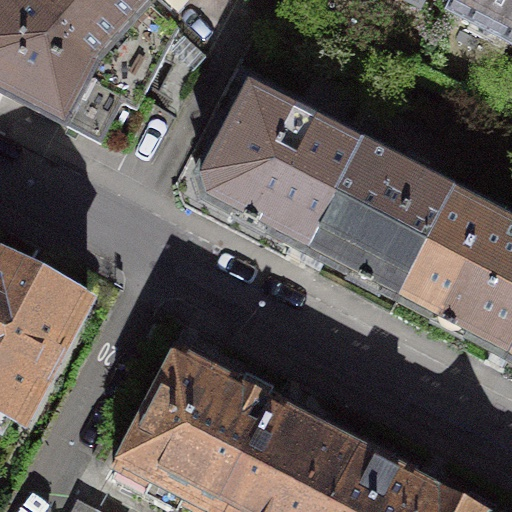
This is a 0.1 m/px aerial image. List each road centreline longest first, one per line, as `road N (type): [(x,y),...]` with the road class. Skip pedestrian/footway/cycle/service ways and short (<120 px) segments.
road 1 (residential): [(511,437),(168,257)]
road 2 (residential): [(36,511),(168,257)]
road 3 (residential): [(168,257),(0,168)]
